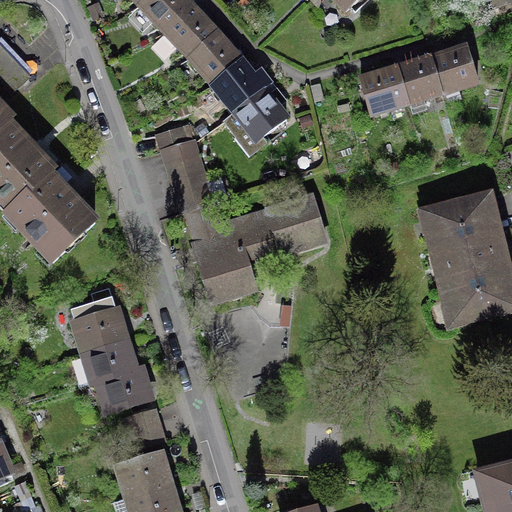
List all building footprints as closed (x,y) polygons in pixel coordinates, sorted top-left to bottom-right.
[(147,0),(140,7),(165,34),(192,8),(184,0),(147,0)] [(334,0),(346,13),(359,0),(334,0)] [(217,34),(204,21),(192,8),(165,34),(190,60),(217,34)] [(229,48),(217,34),(190,60),(212,87),(241,62),(229,48)] [(448,55),(431,60),(442,96),(477,85),(466,50),(448,55)] [(0,131),(7,124),(8,125),(12,122),(0,109),(0,103),(26,79),(10,62),(0,51),(0,131)] [(431,60),(413,65),(396,71),(407,106),(442,96),(431,60)] [(241,62),(212,87),(234,114),(263,91),(252,77),(241,62)] [(407,106),(396,71),(378,76),(361,81),(371,117),(407,106)] [(267,96),(263,91),(234,114),(224,122),(237,139),(247,131),(256,144),(257,143),(261,149),(267,144),(263,139),(286,121),(278,109),(282,106),(276,100),(271,93),(267,96)] [(49,176),(50,176),(53,173),(39,158),(42,155),(37,150),(32,144),(29,147),(8,125),(7,124),(0,131),(0,200),(10,211),(11,212),(49,176)] [(163,152),(193,143),(189,127),(159,136),(161,144),(163,152)] [(187,212),(211,205),(212,205),(193,143),(163,152),(173,183),(183,214),(187,212)] [(63,190),(50,176),(49,176),(11,212),(10,211),(4,217),(4,218),(7,215),(53,264),(95,224),(73,201),(76,198),(71,193),(66,187),(63,190)] [(218,228),(211,205),(187,212),(198,246),(193,247),(194,249),(199,247),(201,253),(203,259),(198,261),(211,304),(212,304),(212,303),(251,291),(251,292),(255,290),(245,259),(279,249),(281,255),(283,255),(282,254),(320,242),(321,243),(325,242),(312,199),(224,226),(218,228)] [(431,252),(436,271),(505,254),(500,235),(499,236),(489,199),(423,215),(433,252),(431,252)] [(509,273),(505,254),(436,271),(440,290),(442,290),(451,327),(511,311),(511,290),(508,274),(509,273)] [(84,355),(125,342),(126,342),(124,335),(116,310),(109,289),(91,295),(94,304),(71,312),(84,355)] [(135,373),(134,372),(127,349),(125,342),(84,355),(94,387),(99,385),(99,384),(135,373)] [(140,370),(134,372),(135,373),(99,384),(99,385),(108,415),(150,402),(142,377),(140,370)] [(153,412),(122,421),(127,437),(158,427),(155,420),(153,412)] [(158,427),(127,437),(132,452),(162,443),(160,435),(158,427)] [(0,479),(11,475),(0,449),(0,479)] [(128,498),(169,486),(167,479),(160,455),(118,467),(128,498)] [(511,511),(511,466),(477,475),(486,511),(511,511)] [(177,511),(171,493),(169,486),(128,498),(131,511),(177,511)]
